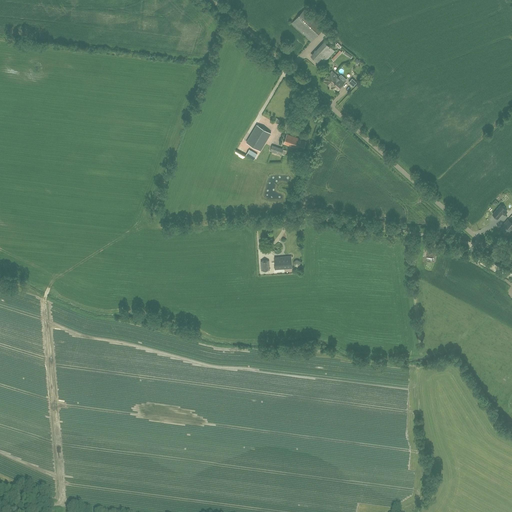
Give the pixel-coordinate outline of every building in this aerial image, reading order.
[(311,42),(326,26),(306,8),(292,23),(311,42)] [(335,51),(327,43),(313,58),(321,66),(335,51)] [(332,59),(334,61),(342,52),(340,50),(332,59)] [(331,84),(332,85),(339,78),(332,72),(325,80),(326,81),(325,82),(329,85),(331,84)] [(339,78),(332,85),(338,90),(338,89),(339,90),(342,87),(341,86),(344,83),(339,78)] [(246,143),(261,151),(271,134),(257,125),(246,143)] [(284,144),(295,148),(295,147),(303,150),(306,142),(300,140),(301,139),(287,135),(284,144)] [(270,152),(282,155),(283,150),(272,146),(270,152)] [(501,205),(493,215),(498,219),(503,213),(504,215),(508,211),(501,205)] [(511,223),(509,220),(502,229),(503,230),(503,231),(504,232),(505,232),(507,234),(511,228),(511,223)] [(275,270),(280,269),(292,269),(291,257),(274,258),(275,270)] [(262,271),(270,270),(269,261),(261,262),(262,271)]
